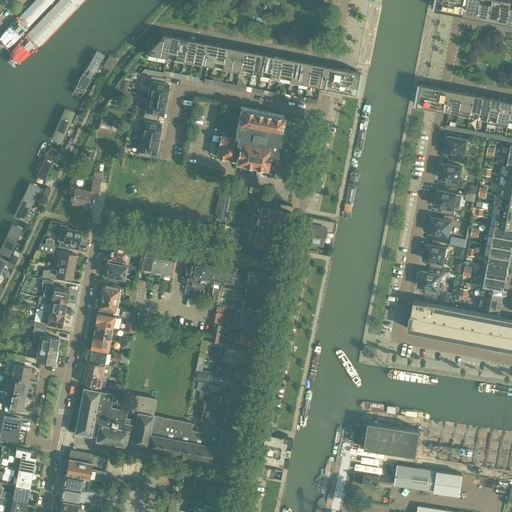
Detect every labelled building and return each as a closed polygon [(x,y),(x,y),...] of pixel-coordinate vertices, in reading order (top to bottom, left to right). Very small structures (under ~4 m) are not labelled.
[(462,3),(448,0),(434,0),(433,8),(436,9),(451,12),(460,13),(465,14),(467,4),(462,3)] [(480,0),(467,0),(467,4),(465,14),(477,17),(480,0)] [(489,19),(492,0),(480,0),(477,17),(489,19)] [(498,21),(501,0),(492,0),(489,19),(498,21)] [(506,22),(511,1),(506,0),(501,0),(498,21),(506,22)] [(170,35),(162,33),(145,52),(166,56),(170,35)] [(170,35),(166,56),(175,58),(179,36),(170,35)] [(188,38),(179,36),(175,58),(184,59),(188,38)] [(197,40),(188,38),(184,59),(192,61),(197,40)] [(206,42),(197,40),(192,61),(202,63),(206,42)] [(209,42),(206,42),(202,63),(204,63),(213,65),(217,44),(209,42)] [(226,45),(217,44),(213,65),(222,67),(226,45)] [(235,47),(226,45),(222,67),(231,69),(235,47)] [(244,49),(235,47),(231,69),(240,70),(244,49)] [(255,51),(244,49),(240,70),(251,73),(255,51)] [(104,55),(96,50),(71,92),(80,97),(104,55)] [(264,53),(255,51),(251,73),(260,74),(264,53)] [(273,55),(264,53),(260,74),(269,76),(273,55)] [(282,56),(273,55),(269,76),(278,78),(282,56)] [(282,56),(278,78),(290,80),(294,58),(282,56)] [(303,60),(294,58),(290,80),(298,82),(303,60)] [(311,62),(303,60),(298,82),(307,83),(311,62)] [(311,62),(307,83),(320,86),(322,75),(324,65),(324,64),(311,62)] [(324,65),(322,75),(329,76),(359,82),(361,72),(359,71),(343,68),(331,66),(324,64),(324,65)] [(166,78),(151,75),(147,93),(165,97),(168,98),(169,90),(167,90),(168,84),(165,83),(166,78)] [(322,75),(320,86),(327,87),(339,90),(354,93),(354,92),(357,93),(359,82),(329,76),(322,75)] [(118,88),(128,88),(129,79),(119,78),(118,88)] [(421,83),(419,83),(417,93),(443,98),(448,99),(450,89),(445,88),(421,83)] [(463,91),(450,89),(448,99),(446,110),(459,113),(463,91)] [(470,115),(474,93),(463,91),(459,113),(470,115)] [(165,97),(147,93),(143,115),(158,118),(159,113),(162,113),(163,108),(166,108),(167,101),(164,100),(165,97)] [(443,98),(417,93),(414,104),(417,105),(432,107),(441,109),(446,110),(448,99),(443,98)] [(479,117),(483,95),(474,93),(470,115),(479,117)] [(488,118),(492,97),(483,95),(479,117),(488,118)] [(497,120),(501,99),(492,97),(488,118),(497,120)] [(509,122),(511,104),(511,100),(501,99),(497,120),(509,122)] [(362,103),(357,126),(366,129),(371,106),(362,103)] [(276,150),(277,149),(275,146),(276,142),(278,143),(284,116),(240,107),(235,134),(238,135),(237,138),(220,135),(216,156),(236,160),(235,161),(267,167),(267,166),(282,169),(284,161),(285,161),(287,152),(276,150)] [(74,111),(67,108),(52,139),(60,143),(74,111)] [(158,118),(143,115),(140,133),(157,136),(160,137),(162,129),(159,129),(160,123),(157,123),(158,118)] [(110,134),(113,119),(101,116),(98,132),(110,134)] [(356,132),(351,155),(360,157),(365,134),(356,132)] [(157,136),(140,133),(139,135),(141,135),(138,155),(151,157),(152,152),(154,153),(155,147),(158,148),(160,140),(157,140),(157,136)] [(465,154),(468,140),(448,136),(446,136),(444,143),(446,144),(445,150),(450,151),(449,158),(462,160),(463,154),(465,154)] [(59,149),(50,145),(34,179),(43,184),(59,149)] [(351,162),(346,185),(355,187),(360,164),(351,162)] [(463,167),(442,163),(442,164),(440,164),(439,171),(441,171),(440,177),(446,179),(447,179),(445,185),(459,188),(463,167)] [(511,186),(511,176),(505,175),(503,185),(511,186)] [(87,205),(89,194),(97,195),(100,179),(92,178),(89,191),(74,188),(72,202),(87,205)] [(121,180),(116,209),(207,228),(213,198),(168,188),(167,189),(121,180)] [(40,188),(31,183),(15,215),(23,220),(40,188)] [(475,201),(478,184),(470,183),(468,199),(475,201)] [(511,197),(511,186),(503,185),(501,195),(511,197)] [(346,190),(341,212),(350,215),(355,192),(346,190)] [(456,193),(437,190),(436,197),(435,197),(434,204),(441,206),(440,212),(454,215),(455,208),(453,207),(456,193)] [(511,207),(511,197),(501,195),(499,205),(511,207)] [(511,217),(511,207),(499,205),(497,215),(511,217)] [(245,223),(275,229),(276,220),(279,221),(280,219),(281,218),(282,215),(281,213),(281,211),(262,207),(260,215),(253,214),(252,219),(246,218),(245,223)] [(511,228),(511,217),(497,215),(495,225),(511,228)] [(445,218),(438,216),(438,218),(432,217),(430,217),(429,224),(430,225),(429,231),(434,232),(433,239),(446,241),(448,235),(450,235),(453,221),(445,219),(445,218)] [(336,223),(313,218),(312,224),(309,223),(306,241),(322,244),(325,232),(334,234),(336,223)] [(216,237),(222,238),(223,238),(225,224),(219,223),(216,237)] [(273,238),(275,229),(245,223),(244,228),(257,231),(254,244),(274,248),(274,247),(276,246),(277,242),(275,240),(276,239),(273,238)] [(79,232),(80,230),(66,227),(66,225),(60,224),(57,239),(60,240),(58,246),(70,249),(72,242),(77,244),(79,236),(80,237),(81,232),(79,232)] [(511,238),(511,228),(495,225),(493,235),(511,238)] [(21,229),(14,226),(0,253),(7,257),(21,229)] [(511,249),(511,247),(511,238),(493,235),(491,244),(491,245),(511,249)] [(38,250),(54,253),(54,250),(55,246),(40,243),(38,250)] [(108,257),(120,259),(128,261),(129,256),(127,255),(129,247),(110,243),(108,257)] [(440,245),(433,243),(433,245),(427,244),(425,252),(424,252),(423,257),(424,258),(431,260),(430,266),(443,269),(447,248),(439,246),(440,245)] [(510,259),(511,249),(491,245),(489,255),(510,259)] [(150,270),(154,252),(141,249),(140,259),(139,263),(138,268),(150,270)] [(73,265),(75,254),(54,250),(54,253),(53,255),(59,256),(58,262),(73,265)] [(161,272),(164,254),(154,252),(150,270),(161,272)] [(175,256),(164,254),(161,272),(171,274),(175,256)] [(508,269),(510,259),(489,255),(487,265),(508,269)] [(196,288),(202,260),(191,257),(187,279),(192,280),(191,287),(194,288),(193,290),(185,289),(184,294),(198,297),(200,289),(196,288)] [(128,261),(120,259),(119,264),(107,262),(104,275),(110,276),(109,281),(122,283),(125,271),(129,272),(130,269),(137,270),(138,268),(139,263),(134,262),(128,261)] [(209,283),(213,262),(202,260),(196,288),(200,289),(203,289),(204,282),(209,283)] [(70,277),(73,265),(58,262),(57,269),(43,269),(41,277),(56,279),(57,275),(70,277)] [(224,264),(213,262),(209,283),(214,284),(212,292),(214,292),(212,301),(217,302),(221,279),(224,264)] [(235,266),(224,264),(221,279),(237,282),(238,278),(239,274),(234,273),(235,266)] [(506,279),(508,269),(487,265),(485,275),(506,279)] [(271,274),(249,270),(247,283),(268,287),(271,274)] [(427,272),(421,271),(421,272),(420,272),(418,279),(420,279),(419,285),(425,287),(426,287),(425,293),(438,296),(442,275),(434,273),(434,272),(428,270),(427,272)] [(331,272),(325,300),(334,302),(340,274),(331,272)] [(504,289),(506,279),(485,275),(484,285),(507,290),(507,289),(504,289)] [(116,299),(117,292),(118,287),(102,284),(100,296),(116,299)] [(52,286),(45,285),(43,297),(46,298),(51,299),(65,302),(66,300),(68,301),(69,294),(67,293),(68,289),(54,286),(52,286)] [(506,294),(507,290),(484,285),(482,295),(502,299),(503,294),(506,294)] [(237,290),(236,294),(264,300),(266,290),(246,286),(245,292),(237,290)] [(137,290),(126,288),(125,294),(129,295),(128,301),(134,303),(137,290)] [(227,292),(220,291),(219,295),(232,298),(232,297),(243,300),(242,305),(262,309),(264,300),(236,294),(233,293),(227,292)] [(500,310),(502,299),(482,295),(479,306),(500,310)] [(114,307),(116,299),(100,296),(97,309),(113,312),(114,307)] [(46,298),(45,304),(50,305),(49,310),(63,313),(65,302),(51,299),(46,298)] [(408,329),(495,346),(501,317),(414,300),(408,329)] [(323,306),(317,334),(326,337),(332,308),(323,306)] [(236,307),(235,315),(260,320),(262,311),(242,307),(242,308),(236,307)] [(34,321),(33,326),(43,328),(44,323),(61,326),(63,313),(49,310),(49,311),(42,310),(40,322),(34,321)] [(224,313),(216,311),(213,323),(222,325),(222,324),(223,325),(225,318),(223,317),(224,313)] [(96,313),(94,325),(112,328),(114,316),(96,313)] [(258,330),(260,320),(235,315),(233,325),(239,326),(238,326),(258,330)] [(511,319),(501,317),(495,346),(507,348),(511,348),(511,319)] [(135,320),(126,318),(124,327),(123,327),(122,330),(133,332),(135,320)] [(222,325),(213,323),(210,341),(216,342),(227,344),(228,340),(255,345),(257,333),(241,330),(240,335),(230,332),(229,337),(223,336),(223,335),(220,334),(222,325)] [(110,340),(112,328),(94,325),(92,336),(110,340)] [(33,326),(31,333),(40,335),(37,347),(56,350),(58,338),(42,335),(43,328),(33,326)] [(108,351),(110,340),(92,336),(90,348),(108,351)] [(122,337),(121,342),(131,344),(132,337),(124,336),(122,337)] [(245,348),(226,344),(223,359),(242,362),(245,348)] [(315,345),(309,373),(319,376),(325,347),(315,345)] [(53,363),(56,350),(37,347),(35,360),(53,363)] [(90,350),(88,361),(103,364),(106,353),(90,350)] [(25,362),(14,359),(13,364),(15,364),(13,378),(27,381),(30,367),(24,365),(25,362)] [(109,365),(103,364),(88,361),(86,372),(101,375),(107,376),(109,365)] [(250,369),(231,365),(227,364),(226,370),(217,368),(216,374),(248,380),(250,369)] [(99,386),(101,375),(86,372),(83,383),(99,386)] [(197,380),(202,381),(204,381),(206,374),(199,373),(197,380)] [(24,395),(27,381),(13,378),(10,392),(24,395)] [(224,381),(223,387),(246,392),(248,383),(226,378),(225,381),(224,381)] [(196,390),(200,391),(207,392),(208,384),(198,381),(196,390)] [(124,385),(109,382),(108,388),(123,390),(124,385)] [(307,386),(301,414),(310,416),(316,388),(307,386)] [(244,400),(246,392),(223,387),(222,392),(223,392),(222,395),(229,397),(244,400)] [(147,446),(153,416),(155,402),(135,398),(132,412),(137,413),(136,420),(125,418),(126,411),(110,407),(112,394),(99,392),(99,391),(83,388),(74,433),(92,436),(96,437),(95,440),(125,446),(126,441),(147,446)] [(22,409),(24,395),(10,392),(7,406),(5,405),(4,409),(13,411),(13,407),(22,409)] [(242,409),(244,400),(229,397),(228,401),(221,400),(220,404),(242,409)] [(208,401),(203,400),(200,400),(198,409),(206,410),(208,401)] [(241,417),(242,409),(220,404),(220,408),(219,408),(218,413),(241,417)] [(209,411),(206,410),(198,409),(197,418),(204,419),(205,417),(208,417),(209,411)] [(239,426),(241,417),(218,413),(216,418),(218,418),(217,421),(239,426)] [(4,415),(0,435),(0,436),(16,439),(20,419),(4,415)] [(153,416),(147,446),(146,448),(176,454),(176,453),(177,453),(177,454),(186,456),(186,455),(216,461),(217,459),(232,462),(238,431),(204,425),(203,432),(191,430),(192,423),(153,416)] [(369,421),(369,424),(358,424),(353,432),(356,441),(366,444),(365,447),(416,455),(420,429),(369,421)] [(267,432),(264,432),(262,441),(291,447),(292,437),(288,436),(267,432)] [(291,447),(262,441),(260,451),(289,457),(291,447)] [(447,446),(447,454),(470,455),(470,447),(447,446)] [(37,451),(16,447),(15,454),(21,455),(18,469),(33,471),(34,471),(36,464),(34,464),(37,451)] [(70,449),(65,473),(88,478),(93,454),(71,449),(70,449)] [(289,457),(260,451),(258,462),(261,462),(282,466),(282,464),(287,465),(289,457)] [(511,455),(494,452),(493,461),(511,464),(511,455)] [(282,466),(261,462),(259,472),(280,476),(282,466)] [(399,464),(396,479),(395,484),(444,492),(443,495),(451,496),(451,492),(460,494),(463,474),(399,464)] [(104,480),(106,471),(92,467),(90,476),(104,480)] [(33,471),(18,469),(15,468),(14,475),(17,476),(15,484),(29,487),(33,471)] [(86,490),(88,478),(65,473),(63,485),(81,488),(81,489),(86,490)] [(184,473),(182,481),(193,484),(195,475),(184,473)] [(393,479),(385,478),(380,477),(364,474),(363,485),(378,488),(379,483),(381,483),(381,482),(392,484),(393,479)] [(27,502),(29,487),(15,484),(12,499),(27,502)] [(78,500),(81,489),(81,488),(63,485),(60,497),(78,500)] [(204,504),(209,505),(221,507),(223,498),(224,498),(226,488),(217,486),(216,487),(207,485),(204,504)] [(173,511),(176,498),(170,497),(167,511),(173,511)] [(24,511),(27,502),(12,499),(11,506),(9,511),(24,511)] [(62,499),(60,508),(79,511),(81,503),(62,499)] [(284,500),(281,511),(291,511),(293,502),(284,500)]
